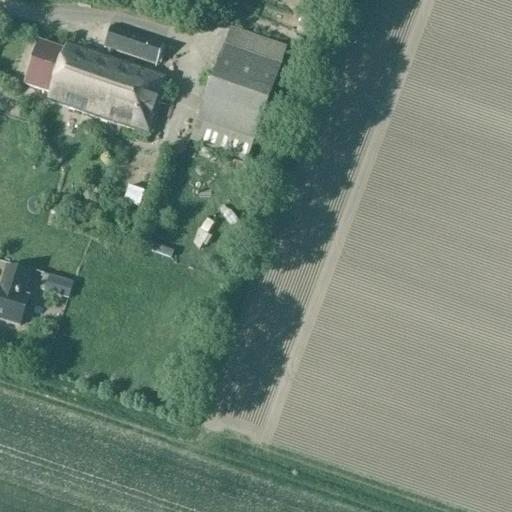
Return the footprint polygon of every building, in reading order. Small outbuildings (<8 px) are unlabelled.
[(309,24),(313,12),(320,14),(323,3),(313,0),(300,0),(299,8),(303,9),(299,20),(309,24)] [(156,67),(164,46),(110,28),(103,49),(156,67)] [(246,163),(288,47),(230,28),(189,143),(246,163)] [(63,51),(39,43),(25,87),(48,95),(47,102),(138,134),(134,142),(146,146),(148,138),(150,139),(163,97),(160,96),(165,79),(67,44),(63,51)] [(128,190),(123,205),(138,210),(143,195),(128,190)] [(0,322),(20,329),(30,298),(24,296),(30,276),(4,268),(0,281),(0,322)] [(43,294),(67,301),(73,285),(48,277),(43,294)]
